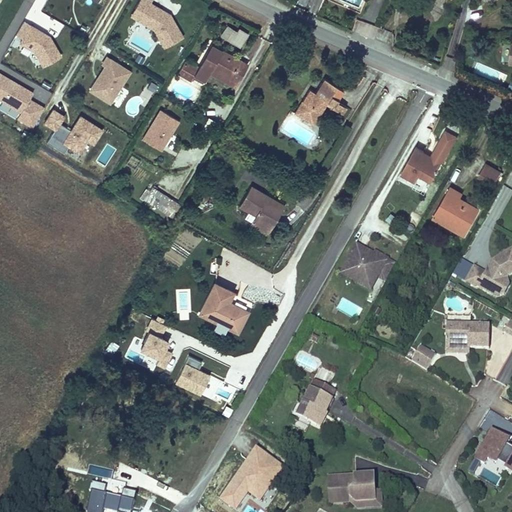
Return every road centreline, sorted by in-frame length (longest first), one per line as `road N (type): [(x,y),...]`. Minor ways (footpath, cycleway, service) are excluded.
road 1 (residential): [(182,511),(432,82)]
road 2 (unclassified): [(432,82),(252,0)]
road 3 (residential): [(465,511),(444,470),(488,394)]
